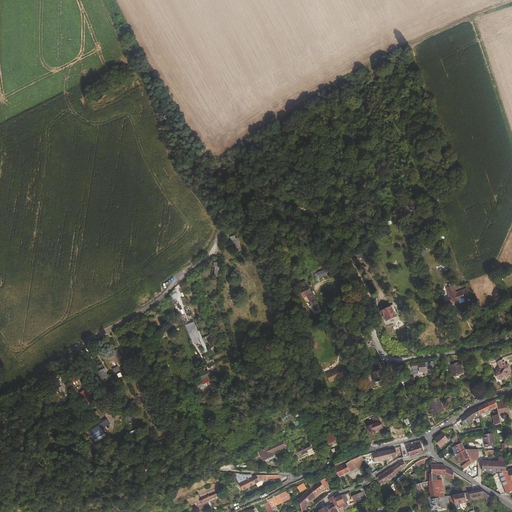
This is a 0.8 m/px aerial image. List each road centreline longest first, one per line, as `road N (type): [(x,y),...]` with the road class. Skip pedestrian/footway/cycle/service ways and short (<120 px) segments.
road 1 (track): [(249,202),(223,223),(218,248),(136,314),(0,396)]
road 2 (residential): [(295,203),(323,224),(366,292),(383,356),(511,336)]
road 3 (track): [(0,453),(60,458),(137,483),(201,467),(298,476)]
road 4 (track): [(106,0),(198,179),(249,202)]
road 5 (track): [(309,98),(510,0)]
road 6 (residential): [(228,511),(309,471),(430,433)]
road 7 (track): [(249,202),(295,203),(318,145),(309,98)]
